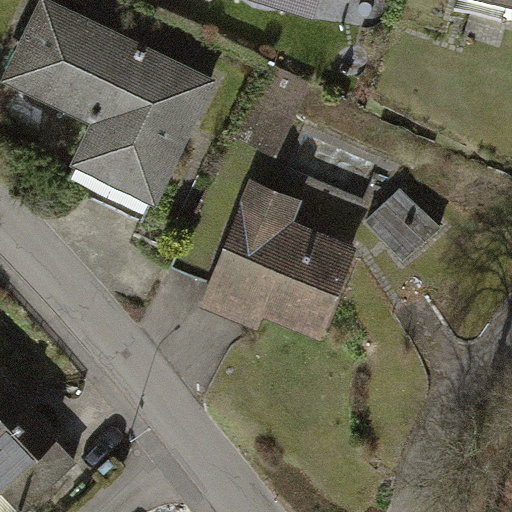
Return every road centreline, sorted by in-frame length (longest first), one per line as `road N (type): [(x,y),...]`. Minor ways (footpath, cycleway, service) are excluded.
road 1 (unclassified): [(0,217),(120,342),(191,433)]
road 2 (residential): [(511,331),(432,440),(411,511)]
